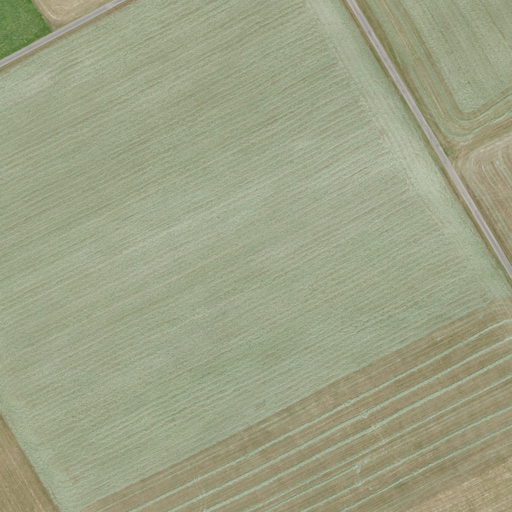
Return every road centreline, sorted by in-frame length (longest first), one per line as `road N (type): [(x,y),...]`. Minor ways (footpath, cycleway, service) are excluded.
road 1 (track): [(350,0),(511,271)]
road 2 (track): [(120,0),(0,64)]
